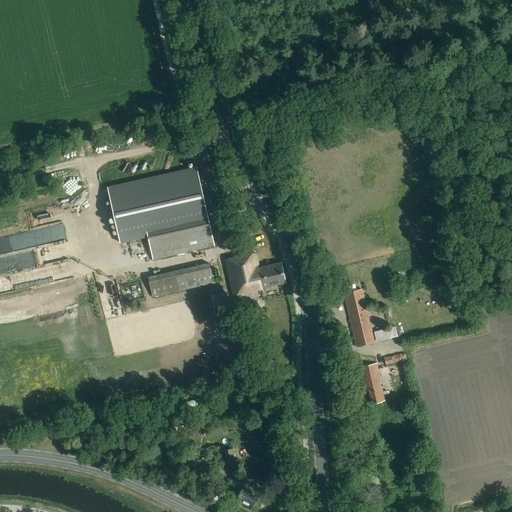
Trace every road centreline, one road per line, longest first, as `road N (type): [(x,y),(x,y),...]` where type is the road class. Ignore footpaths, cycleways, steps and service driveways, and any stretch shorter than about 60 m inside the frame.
road 1 (secondary): [(323,511),(302,272),(231,128),(195,0)]
road 2 (track): [(231,128),(511,63)]
road 3 (primary): [(0,455),(91,467),(194,511)]
